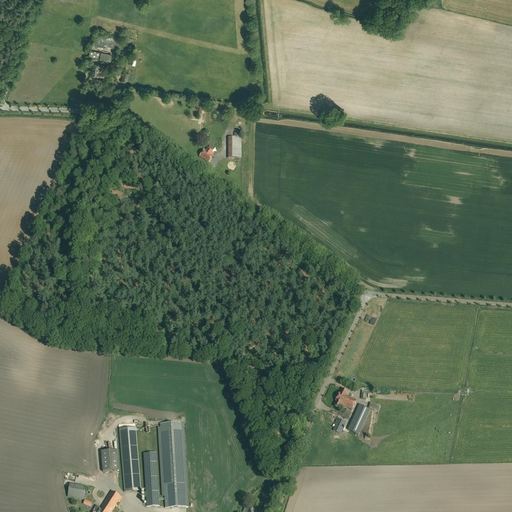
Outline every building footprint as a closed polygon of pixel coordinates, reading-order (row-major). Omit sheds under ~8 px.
[(125,50),(126,43),(118,42),(119,38),(104,35),(104,34),(95,32),(94,38),(93,37),(92,43),(125,50)] [(89,57),(99,59),(100,53),(90,51),(89,57)] [(110,61),(111,55),(101,53),(100,59),(110,61)] [(90,76),(98,77),(104,78),(105,74),(99,73),(100,65),(92,64),(90,76)] [(242,159),(242,138),(241,138),(241,134),(234,134),(234,138),(229,138),(229,158),(242,159)] [(214,156),(211,155),(212,152),(207,149),(206,151),(204,150),(200,157),(209,163),(214,156)] [(342,409),(343,405),(352,410),(357,400),(346,396),(348,392),(342,389),(340,393),(339,393),(335,401),(336,402),(334,406),(342,409)] [(369,409),(379,412),(380,406),(370,403),(369,409)] [(370,410),(360,406),(348,430),(359,435),(370,410)] [(346,423),(339,419),(333,431),(341,434),(346,423)] [(165,508),(186,507),(181,423),(160,424),(165,508)] [(136,428),(119,429),(124,492),(141,491),(136,428)] [(118,451),(101,452),(103,472),(120,471),(118,451)] [(156,453),(144,454),(147,507),(159,506),(156,453)] [(84,502),(87,487),(71,483),(68,498),(84,502)] [(123,499),(112,492),(101,509),(96,505),(93,511),(94,511),(93,511),(112,511),(116,506),(118,507),(119,506),(121,503),(123,499)]
